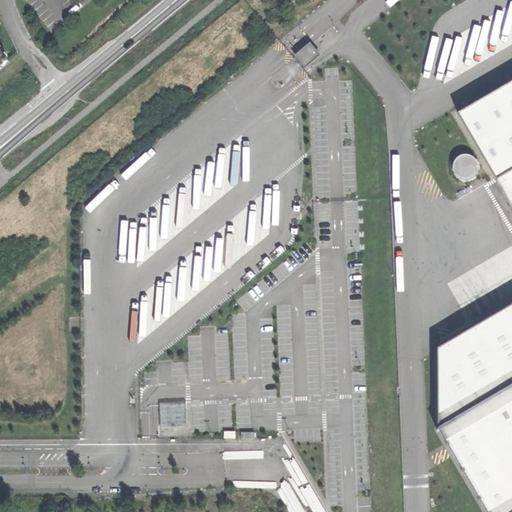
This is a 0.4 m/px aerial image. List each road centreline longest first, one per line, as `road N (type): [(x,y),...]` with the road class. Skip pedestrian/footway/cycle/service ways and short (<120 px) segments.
road 1 (unclassified): [(250,467),(236,457),(0,461)]
road 2 (unclassified): [(0,483),(235,476),(250,467)]
road 3 (unknown): [(293,283),(300,422),(345,421)]
road 4 (unknown): [(325,86),(337,263)]
road 5 (unknown): [(207,392),(252,390),(253,318),(293,283)]
road 6 (unknown): [(337,263),(345,421)]
road 7 (secondary): [(63,96),(179,0)]
road 8 (unknown): [(431,102),(431,50),(439,36),(493,0)]
